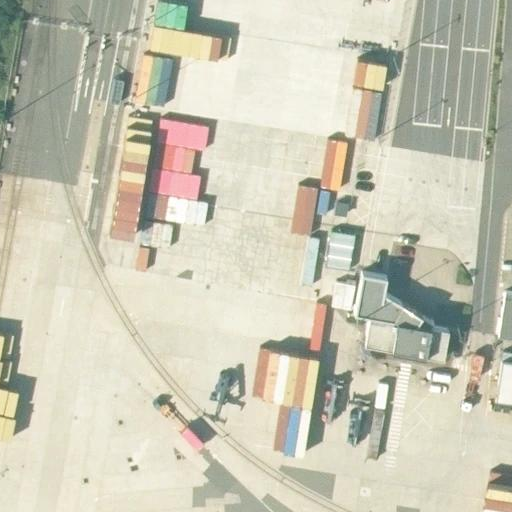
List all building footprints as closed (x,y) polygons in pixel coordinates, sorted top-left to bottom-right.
[(284,78),(279,126),(375,137),(380,89),(284,78)] [(200,158),(207,110),(136,100),(132,127),(100,122),(92,186),(115,189),(118,165),(133,167),(135,149),(200,158)] [(353,310),(369,313),(364,341),(442,355),(447,327),(429,324),(432,319),(421,312),(383,291),(385,275),(360,270),(353,310)] [(511,291),(504,291),(501,310),(511,311),(511,291)] [(511,311),(501,310),(497,334),(511,336),(511,311)] [(384,443),(457,453),(464,401),(393,391),(395,377),(317,367),(315,377),(308,377),(312,353),(233,343),(227,391),(280,398),(274,445),(297,448),(300,424),(322,426),(317,462),(381,470),(384,443)] [(511,360),(501,358),(494,398),(511,401),(511,360)]
